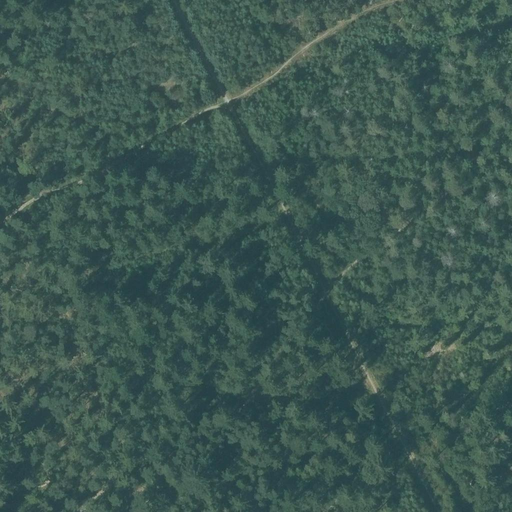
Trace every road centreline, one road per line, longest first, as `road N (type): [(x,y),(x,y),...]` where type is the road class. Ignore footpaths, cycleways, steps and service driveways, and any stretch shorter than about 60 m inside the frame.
road 1 (track): [(438,511),(173,0)]
road 2 (unknown): [(326,293),(270,354),(230,420),(73,511)]
road 3 (track): [(156,461),(25,195)]
road 4 (track): [(227,101),(93,173),(25,195),(0,222)]
road 5 (unknown): [(326,293),(357,257),(484,176),(511,175)]
